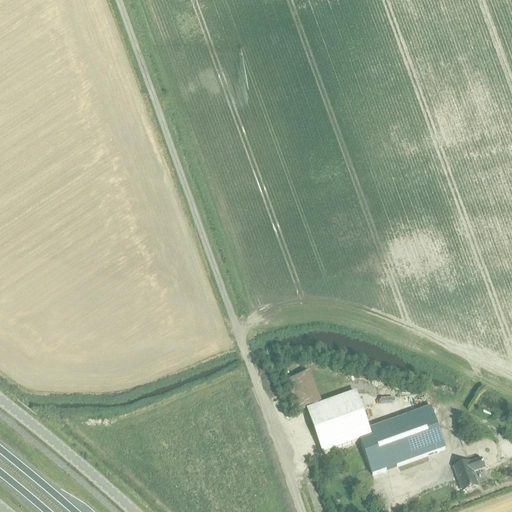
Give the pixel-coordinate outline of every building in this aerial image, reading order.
[(300,376),(309,408),(322,404),(314,372),(300,376)] [(370,438),(354,394),(307,411),(323,455),(370,438)] [(360,443),(372,476),(445,450),(430,409),(370,430),(373,439),(360,443)] [(472,426),(470,431),(479,434),(481,429),(472,426)] [(511,456),(511,446),(507,440),(499,446),(509,459),(511,456)] [(472,473),(484,468),(481,460),(470,464),(469,464),(455,469),(463,493),(478,488),(472,473)]
